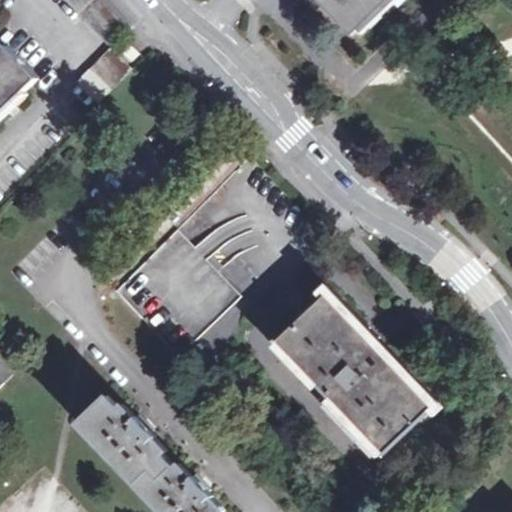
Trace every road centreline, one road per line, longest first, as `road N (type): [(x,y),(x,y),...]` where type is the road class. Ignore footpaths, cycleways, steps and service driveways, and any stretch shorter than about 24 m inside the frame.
road 1 (residential): [(248,85),(56,282),(263,511)]
road 2 (tertiary): [(511,346),(466,277),(356,205),(248,85)]
road 3 (residential): [(0,144),(90,56),(34,0)]
road 4 (tertiary): [(248,85),(157,0)]
